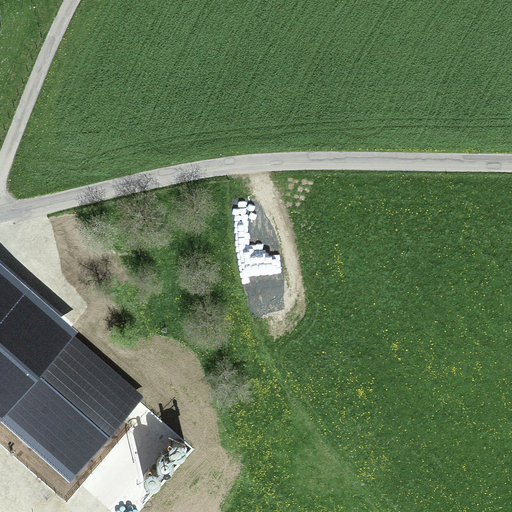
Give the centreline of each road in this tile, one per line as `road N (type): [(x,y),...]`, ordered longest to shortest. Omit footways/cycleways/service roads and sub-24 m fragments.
road 1 (unclassified): [(0,213),(247,163),(511,162)]
road 2 (unclassified): [(0,172),(72,0)]
